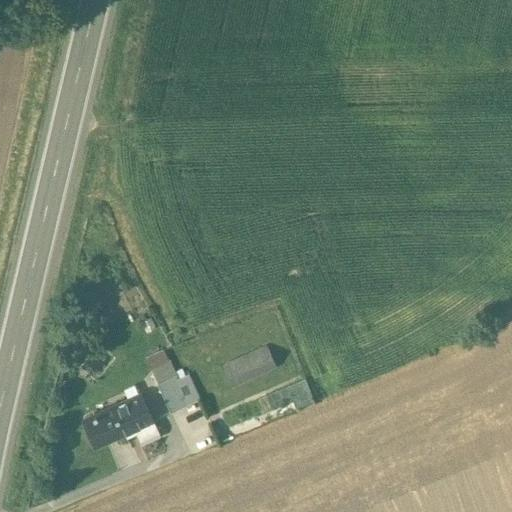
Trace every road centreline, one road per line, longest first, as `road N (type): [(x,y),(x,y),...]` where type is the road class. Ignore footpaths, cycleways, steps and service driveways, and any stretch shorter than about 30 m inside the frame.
road 1 (primary): [(95,0),(0,421)]
road 2 (unknown): [(179,451),(38,511)]
